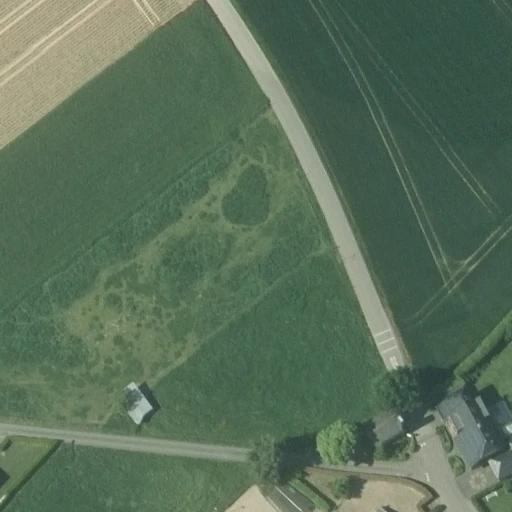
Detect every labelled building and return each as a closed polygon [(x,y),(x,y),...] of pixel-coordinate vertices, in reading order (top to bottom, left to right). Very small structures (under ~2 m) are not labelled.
[(454,381),(439,396),(448,405),(463,390),(454,381)] [(135,425),(153,415),(138,386),(120,397),(135,425)] [(387,415),(363,436),(363,437),(364,439),(366,443),(369,446),(372,448),(375,450),(376,452),(402,435),(398,431),(397,431),(387,415)] [(484,418),(476,422),(470,420),(461,425),(460,431),(451,435),(471,473),(487,464),(503,455),(500,449),(484,418)] [(511,443),(500,449),(503,455),(487,464),(499,486),(511,479),(511,443)]
